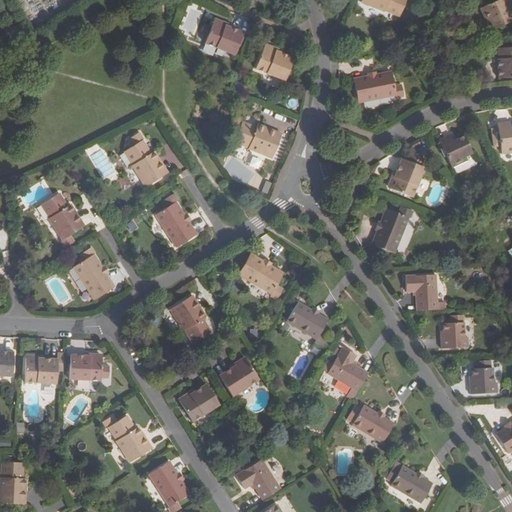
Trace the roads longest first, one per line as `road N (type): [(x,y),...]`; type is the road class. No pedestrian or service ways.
road 1 (residential): [(511,508),(307,185)]
road 2 (residential): [(307,185),(106,327)]
road 3 (residential): [(511,97),(433,116),(307,185)]
road 4 (residential): [(225,511),(106,327)]
road 5 (residential): [(307,185),(323,43),(308,0)]
